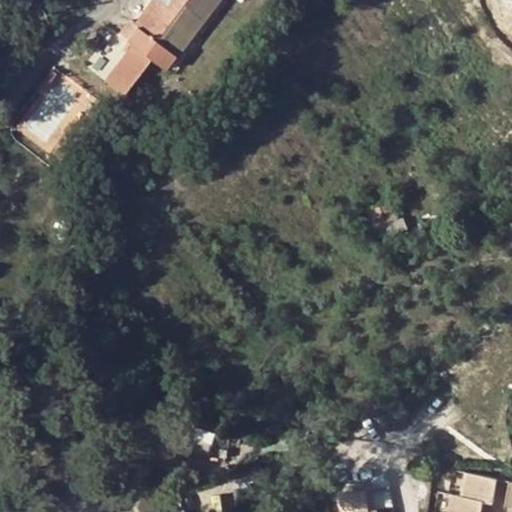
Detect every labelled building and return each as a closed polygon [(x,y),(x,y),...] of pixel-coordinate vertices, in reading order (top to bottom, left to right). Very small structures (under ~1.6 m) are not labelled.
[(152,0),(134,24),(119,12),(109,24),(114,29),(87,64),(124,93),(134,78),(120,67),(135,46),(150,57),(168,69),(217,0),(160,0),(159,2),(156,0),(152,0)] [(120,67),(134,78),(150,57),(135,46),(120,67)] [(45,87),(52,81),(47,77),(45,76),(40,84),(41,85),(45,87)] [(391,234),(387,223),(398,219),(391,200),(369,209),(376,227),(378,226),(383,237),(391,234)] [(387,223),(391,234),(408,227),(403,217),(398,219),(387,223)] [(386,406),(392,417),(404,410),(398,399),(386,406)] [(495,478),(463,473),(460,495),(450,494),(446,511),(480,511),(483,499),(491,501),(495,478)]
